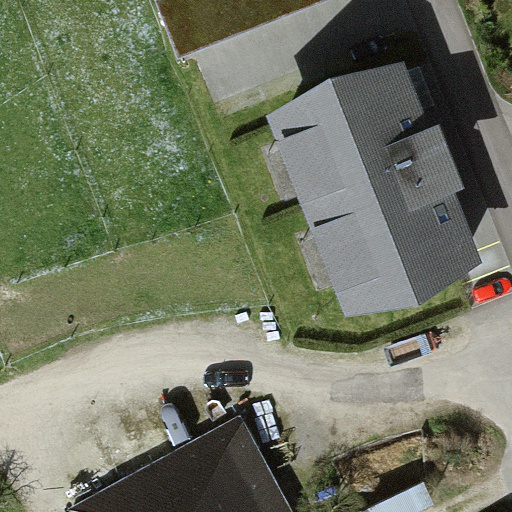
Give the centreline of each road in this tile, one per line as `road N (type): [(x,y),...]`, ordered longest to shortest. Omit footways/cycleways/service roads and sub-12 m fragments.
road 1 (track): [(415,392),(236,374),(148,375),(54,385),(0,403)]
road 2 (residential): [(420,0),(495,170)]
